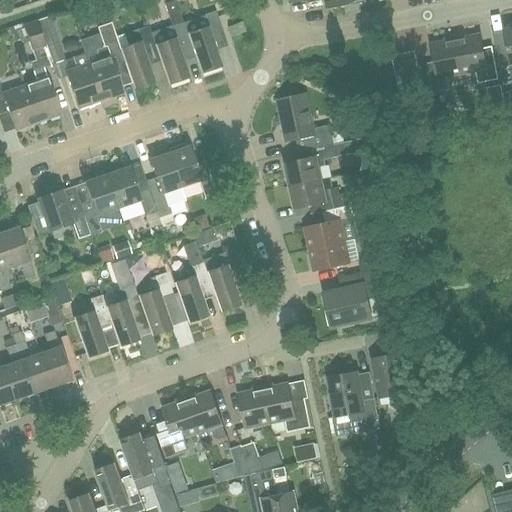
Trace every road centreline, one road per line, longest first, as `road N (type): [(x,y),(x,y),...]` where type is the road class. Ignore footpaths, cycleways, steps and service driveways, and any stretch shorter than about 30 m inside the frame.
road 1 (residential): [(35,511),(103,404),(273,341),(281,331),(289,293),(236,135),(238,111)]
road 2 (residential): [(0,181),(194,107),(238,111)]
road 3 (residential): [(275,43),(506,0)]
road 4 (residential): [(511,403),(385,511)]
